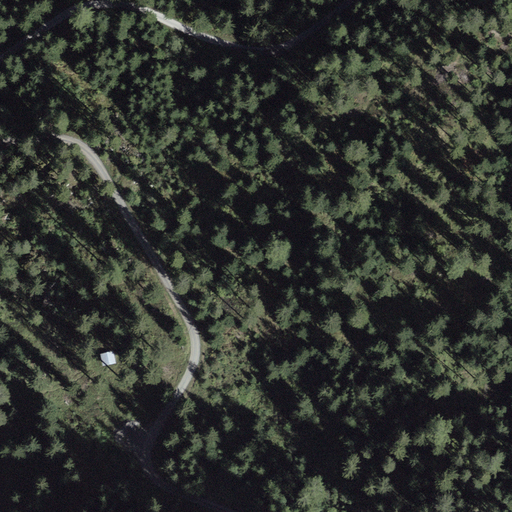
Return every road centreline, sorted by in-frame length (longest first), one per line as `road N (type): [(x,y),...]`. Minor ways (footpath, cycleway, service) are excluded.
road 1 (track): [(0,142),(65,139),(99,163),(189,323),(198,359),(150,436),(146,460),(173,490),(230,511)]
road 2 (unclassified): [(0,57),(89,4),(131,6),(229,45),(272,50),(350,0)]
